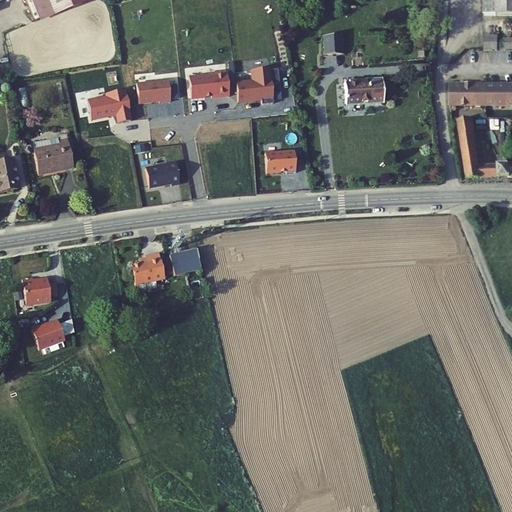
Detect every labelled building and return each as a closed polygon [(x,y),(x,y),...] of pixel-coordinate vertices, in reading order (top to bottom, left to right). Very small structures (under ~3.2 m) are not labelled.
[(32,0),(39,20),(100,0),(32,0)] [(511,15),(511,0),(487,0),(487,16),(511,15)] [(322,53),(342,53),(341,34),(321,34),(322,53)] [(483,50),(498,49),(497,35),(483,35),(483,50)] [(381,80),(343,83),(345,104),(382,101),(381,80)] [(511,89),(483,90),(483,107),(511,107),(511,89)] [(449,90),(449,107),(483,107),(483,90),(449,90)] [(480,164),(471,119),(456,122),(467,181),(483,178),(500,177),(498,163),(480,164)] [(57,144),(31,148),(35,173),(71,167),(67,138),(57,140),(57,144)] [(292,173),(291,152),(262,154),(263,174),(282,172),(282,174),(292,173)] [(1,153),(0,153),(0,192),(16,189),(11,160),(2,161),(1,153)] [(176,184),(172,163),(142,168),(145,188),(156,186),(156,185),(161,184),(161,185),(167,184),(167,186),(176,184)] [(509,177),(507,163),(498,163),(500,177),(509,177)] [(178,244),(151,251),(156,270),(183,263),(178,244)] [(118,281),(147,274),(140,249),(127,252),(128,257),(112,261),(118,281)] [(22,267),(12,269),(16,292),(19,294),(41,291),(40,287),(38,274),(37,270),(23,272),(22,267)] [(46,272),(38,274),(40,287),(48,285),(46,272)] [(47,310),(22,321),(31,340),(56,329),(54,326),(63,322),(60,308),(49,313),(47,310)]
